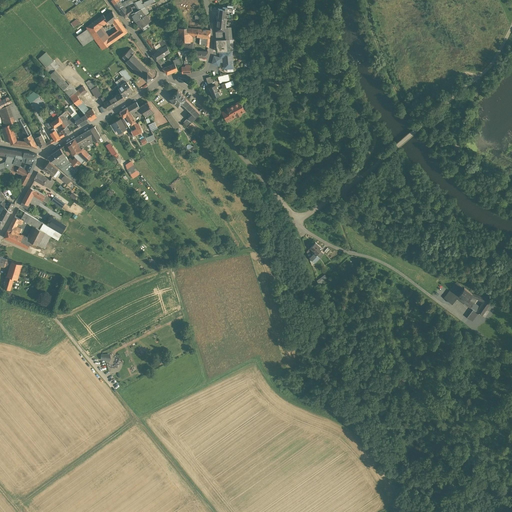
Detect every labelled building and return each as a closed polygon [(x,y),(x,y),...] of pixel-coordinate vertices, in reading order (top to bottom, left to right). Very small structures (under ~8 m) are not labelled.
[(135,5),(138,10),(142,8),(138,0),(136,1),(134,2),(135,5)] [(227,7),(222,6),(222,8),(218,8),(217,17),(226,17),(233,17),(233,12),(237,11),(236,6),(235,4),(233,5),(227,5),(227,7)] [(123,6),(117,8),(125,18),(130,14),(131,14),(131,13),(133,12),(131,8),(131,7),(126,10),(124,7),(123,6)] [(138,10),(134,12),(135,14),(132,16),(131,16),(135,21),(136,20),(138,18),(145,14),(141,9),(138,10)] [(112,11),(105,17),(109,23),(117,18),(112,11)] [(109,23),(105,17),(102,14),(86,27),(86,28),(91,34),(94,38),(102,49),(107,46),(127,32),(120,22),(114,26),(117,30),(109,36),(102,26),(106,23),(107,25),(109,24),(109,23)] [(145,14),(138,18),(136,20),(140,26),(141,25),(142,27),(147,23),(150,20),(146,14),(145,14)] [(226,17),(217,17),(216,27),(230,28),(229,22),(226,22),(226,17)] [(230,28),(216,27),(215,31),(216,31),(216,39),(229,38),(232,38),(232,37),(231,26),(230,22),(229,22),(230,28)] [(186,33),(186,27),(178,27),(180,40),(189,41),(190,36),(190,33),(186,33)] [(201,28),(186,27),(186,33),(190,33),(190,36),(200,36),(201,28)] [(86,28),(76,36),(80,41),(91,34),(86,28)] [(210,29),(201,28),(200,36),(209,37),(210,29)] [(83,46),(94,38),(91,34),(80,41),(83,46)] [(209,37),(200,36),(199,44),(209,46),(209,37)] [(216,39),(217,51),(220,51),(230,50),(230,49),(229,38),(232,38),(229,38),(216,39)] [(189,41),(180,40),(181,45),(182,50),(188,49),(194,50),(195,43),(189,41)] [(162,48),(159,43),(158,43),(154,47),(157,51),(159,50),(162,48)] [(167,45),(166,45),(163,47),(162,48),(159,50),(163,55),(169,51),(167,45)] [(126,61),(125,62),(135,71),(134,72),(139,77),(140,76),(141,77),(142,76),(147,80),(152,75),(148,71),(149,69),(133,54),(135,52),(130,48),(122,57),(126,61)] [(230,50),(220,51),(220,57),(221,57),(220,61),(223,61),(224,65),(227,65),(227,70),(233,70),(233,67),(232,49),(230,49),(230,50)] [(163,55),(159,50),(157,51),(152,55),(156,60),(161,57),(163,55)] [(220,57),(214,55),(212,63),(219,65),(220,61),(221,57),(220,57)] [(54,60),(44,68),(49,73),(50,74),(55,69),(55,70),(59,66),(54,60)] [(174,63),(163,68),(167,74),(178,70),(176,67),(175,63),(174,63)] [(190,64),(186,64),(185,67),(182,67),(182,72),(190,71),(190,64)] [(55,69),(50,74),(63,89),(69,84),(68,84),(55,70),(55,69)] [(123,69),(119,72),(122,77),(127,73),(123,69)] [(127,73),(122,77),(124,79),(126,81),(131,78),(127,73)] [(115,83),(118,88),(126,81),(124,79),(121,81),(119,79),(115,83)] [(126,81),(118,88),(118,89),(123,97),(133,90),(126,81)] [(70,83),(68,84),(69,84),(63,89),(70,96),(77,90),(70,83)] [(214,85),(209,86),(213,97),(220,94),(221,93),(219,88),(218,89),(217,86),(216,84),(214,85)] [(77,90),(70,96),(71,98),(75,103),(77,105),(82,102),(77,95),(80,93),(86,89),(83,85),(77,90)] [(93,88),(99,96),(101,94),(100,92),(101,92),(97,85),(93,88)] [(90,90),(95,98),(99,96),(93,88),(90,90)] [(31,103),(40,96),(35,90),(27,97),(31,103)] [(172,96),(169,98),(178,107),(180,104),(181,104),(182,105),(186,101),(184,100),(185,99),(186,98),(178,90),(175,93),(172,95),(172,96)] [(120,93),(112,98),(116,105),(125,100),(123,97),(120,93)] [(0,100),(0,108),(12,102),(9,96),(0,100)] [(66,99),(71,105),(74,102),(69,96),(66,99)] [(181,104),(180,104),(182,106),(183,105),(191,113),(188,117),(192,121),(200,113),(185,99),(184,100),(186,101),(182,105),(181,104)] [(82,102),(77,105),(84,113),(89,110),(82,101),(82,102)] [(0,108),(0,113),(1,116),(16,108),(12,102),(0,108)] [(136,102),(127,107),(131,113),(131,114),(136,111),(139,115),(143,112),(136,102)] [(147,102),(139,107),(145,116),(153,111),(147,102)] [(240,102),(227,108),(228,109),(223,112),(227,121),(233,118),(232,117),(237,114),(237,116),(241,114),(240,112),(244,110),(240,102)] [(108,109),(106,105),(106,104),(99,108),(102,113),(108,109)] [(72,117),(75,120),(80,117),(70,105),(70,106),(74,111),(70,115),(72,117)] [(68,113),(70,115),(74,111),(70,106),(69,107),(66,109),(65,110),(66,111),(68,113)] [(127,107),(120,112),(123,117),(126,115),(131,124),(134,123),(136,126),(140,125),(138,122),(137,123),(133,118),(132,115),(131,114),(131,113),(127,107)] [(1,116),(4,125),(11,122),(16,119),(18,123),(22,121),(16,108),(1,116)] [(90,109),(89,110),(84,113),(85,114),(90,120),(96,117),(90,109)] [(66,121),(61,114),(57,116),(58,118),(52,123),(55,127),(62,122),(63,124),(61,126),(62,128),(69,122),(67,120),(66,121)] [(90,120),(85,114),(80,117),(75,120),(76,122),(80,126),(90,120)] [(171,115),(166,118),(174,129),(179,126),(171,115)] [(69,122),(62,128),(62,130),(61,131),(64,135),(69,132),(67,129),(76,122),(75,120),(72,117),(70,118),(68,119),(67,120),(69,122)] [(192,121),(188,117),(183,122),(186,127),(192,121)] [(120,119),(113,123),(118,131),(121,130),(122,131),(126,129),(124,126),(121,120),(120,119)] [(29,135),(22,121),(18,123),(25,137),(29,135)] [(57,134),(49,121),(40,125),(40,126),(43,131),(47,129),(49,132),(54,139),(55,141),(60,138),(57,134)] [(19,141),(19,140),(17,140),(11,122),(4,125),(5,128),(6,130),(10,128),(11,132),(13,133),(15,140),(19,141)] [(154,122),(148,125),(150,128),(151,131),(157,128),(154,122)] [(94,127),(88,131),(87,131),(93,141),(100,137),(94,127)] [(10,141),(6,130),(5,128),(1,129),(5,141),(10,141)] [(10,128),(6,130),(10,141),(11,144),(21,147),(19,141),(15,140),(13,133),(11,132),(10,128)] [(87,131),(74,139),(77,144),(79,143),(80,145),(88,140),(90,144),(91,143),(92,142),(93,141),(87,131)] [(42,136),(42,134),(35,138),(36,138),(39,148),(45,146),(47,145),(46,143),(42,136)] [(153,134),(145,137),(147,143),(155,139),(153,134)] [(36,149),(29,135),(25,137),(23,137),(25,141),(26,142),(19,141),(21,147),(36,149)] [(76,157),(73,161),(70,158),(68,160),(69,161),(76,168),(83,159),(84,158),(83,157),(84,155),(80,152),(81,150),(77,144),(74,139),(66,144),(73,155),(74,155),(76,157)] [(112,155),(116,153),(110,143),(106,145),(112,155)] [(65,155),(60,148),(47,157),(60,169),(70,178),(78,169),(76,168),(69,161),(68,160),(65,155)] [(91,157),(84,150),(82,151),(81,150),(80,152),(84,155),(83,157),(84,158),(83,159),(86,162),(91,157)] [(4,166),(10,169),(13,163),(12,163),(17,152),(13,151),(11,156),(7,155),(5,161),(4,166)] [(27,154),(17,152),(12,163),(13,163),(13,162),(16,164),(15,165),(18,166),(22,159),(25,160),(27,154)] [(36,156),(27,154),(25,160),(25,161),(31,162),(27,171),(30,172),(35,162),(36,156)] [(125,169),(126,169),(126,168),(133,164),(131,161),(126,164),(123,166),(125,169)] [(57,169),(49,162),(43,169),(48,173),(49,172),(52,175),(57,169)] [(126,169),(130,174),(137,170),(133,164),(126,168),(126,169)] [(18,166),(15,165),(13,169),(17,171),(16,172),(22,176),(27,178),(30,172),(27,171),(18,166)] [(16,173),(10,170),(8,173),(12,176),(11,178),(14,180),(17,175),(16,174),(16,173)] [(47,178),(38,173),(34,179),(44,185),(47,178)] [(68,178),(62,173),(59,177),(67,184),(71,180),(68,178)] [(30,187),(22,202),(27,205),(27,204),(33,194),(34,195),(36,191),(30,187)] [(105,193),(109,197),(114,193),(110,189),(105,193)] [(42,194),(36,191),(34,195),(42,200),(45,196),(42,194)] [(4,206),(10,212),(13,208),(15,204),(8,200),(6,203),(3,200),(2,201),(0,202),(3,206),(4,206)] [(0,226),(1,228),(4,225),(10,212),(4,206),(3,206),(0,212),(0,226)] [(26,221),(27,222),(30,215),(24,212),(20,219),(23,220),(26,221)] [(30,215),(27,222),(32,224),(35,219),(30,215)] [(12,221),(20,225),(21,222),(23,220),(20,219),(15,216),(12,221)] [(53,216),(48,226),(49,227),(56,231),(61,233),(66,224),(53,216)] [(49,227),(48,226),(35,219),(32,224),(36,226),(38,227),(44,231),(47,232),(47,231),(49,227)] [(12,221),(11,224),(7,230),(18,235),(19,232),(20,228),(19,228),(20,225),(12,221)] [(34,230),(36,226),(32,224),(27,222),(26,221),(25,223),(31,226),(30,227),(34,230)] [(34,230),(30,236),(29,240),(31,241),(37,244),(44,231),(38,227),(36,226),(34,230)] [(18,235),(7,230),(4,237),(27,248),(31,241),(29,240),(18,235)] [(44,231),(37,244),(44,247),(49,238),(51,235),(47,233),(44,231)] [(19,232),(18,235),(29,240),(30,236),(19,232)] [(216,246),(220,254),(224,253),(220,244),(216,246)] [(322,250),(315,244),(310,250),(315,254),(317,256),(321,251),(322,250)] [(315,254),(310,259),(315,264),(323,254),(321,251),(317,256),(315,254)] [(6,259),(4,266),(9,268),(7,275),(14,278),(17,279),(21,264),(6,258),(6,259)] [(151,258),(148,262),(154,267),(158,263),(151,258)] [(11,289),(14,278),(7,275),(3,287),(11,289)] [(325,276),(317,282),(320,286),(328,279),(325,276)] [(456,282),(444,298),(452,304),(457,297),(464,288),(456,282)] [(473,293),(464,287),(464,288),(457,297),(470,307),(475,300),(470,297),(471,296),(473,293)] [(492,300),(473,293),(471,296),(484,302),(489,304),(492,300)] [(489,304),(484,302),(478,310),(477,312),(477,313),(481,316),(489,304)]
